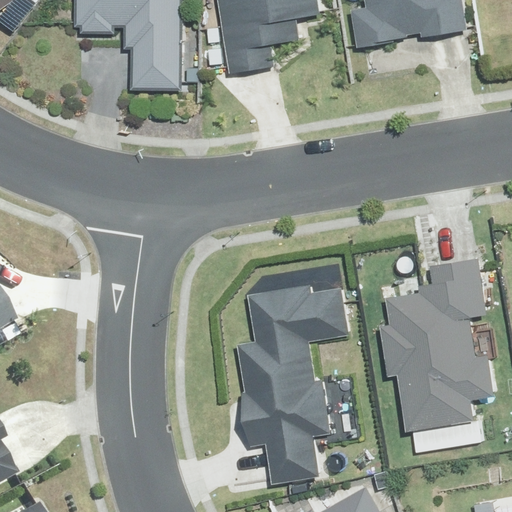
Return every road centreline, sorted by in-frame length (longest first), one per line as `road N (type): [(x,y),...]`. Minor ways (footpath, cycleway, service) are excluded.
road 1 (residential): [(511,147),(230,194),(145,197)]
road 2 (residential): [(145,197),(129,411),(162,511)]
road 3 (residential): [(145,197),(64,179),(0,149)]
